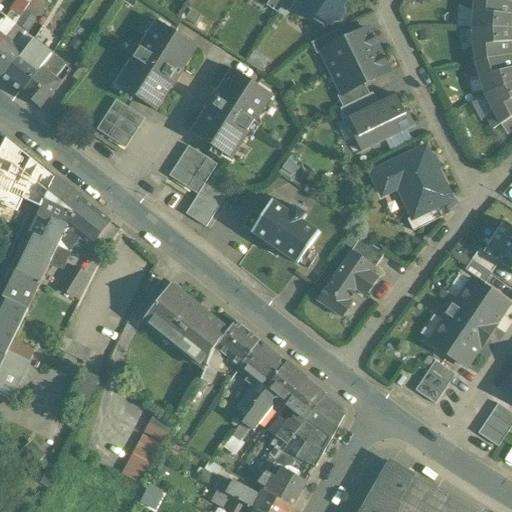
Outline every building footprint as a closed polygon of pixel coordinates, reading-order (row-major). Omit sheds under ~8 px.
[(0,13),(6,18),(16,25),(28,4),(22,0),(17,0),(10,10),(2,3),(0,6),(0,13)] [(270,0),(266,6),(277,13),(283,4),(285,0),(270,0)] [(285,0),(283,4),(295,11),(302,0),(285,0)] [(302,0),(295,11),(311,22),(315,14),(329,23),(331,20),(338,19),(341,13),(340,7),(344,0),(302,0)] [(511,3),(496,0),(466,0),(466,9),(474,13),(472,29),(511,29),(511,15),(510,15),(511,3)] [(0,33),(5,38),(9,41),(11,37),(8,35),(0,28),(0,24),(6,18),(0,13),(0,33)] [(6,18),(0,24),(0,28),(8,35),(16,25),(6,18)] [(158,22),(116,86),(156,111),(170,89),(171,89),(183,70),(197,47),(158,22)] [(344,41),(323,51),(323,52),(333,73),(378,51),(375,44),(372,37),(368,29),(344,41)] [(511,29),(472,29),(474,46),(466,50),(467,64),(511,56),(511,43),(511,42),(511,29)] [(338,30),(311,43),(317,55),(323,52),(323,51),(344,41),(338,30)] [(9,41),(5,38),(0,44),(0,76),(3,79),(24,53),(9,41)] [(43,47),(35,56),(45,64),(52,55),(43,47)] [(378,51),(333,73),(343,94),(344,94),(365,84),(389,72),(385,64),(382,57),(381,58),(378,51)] [(24,53),(3,79),(21,93),(42,67),(24,53)] [(62,62),(52,55),(45,64),(54,72),(62,62)] [(511,56),(467,64),(471,79),(480,79),(485,95),(511,84),(511,56)] [(62,83),(42,67),(21,93),(40,109),(62,83)] [(233,70),(218,93),(217,92),(205,111),(206,112),(192,134),(231,160),(272,96),(233,70)] [(365,84),(344,94),(343,94),(337,96),(343,108),(370,95),(365,84)] [(511,84),(485,95),(492,110),(487,116),(493,130),(501,125),(511,118),(511,84)] [(349,119),(378,104),(373,93),(370,95),(343,108),(340,109),(346,120),(349,119)] [(378,104),(349,119),(358,136),(405,113),(396,96),(378,104)] [(145,119),(116,100),(97,130),(126,149),(145,119)] [(408,111),(405,113),(358,136),(355,138),(361,153),(416,126),(408,111)] [(511,118),(501,125),(507,136),(511,132),(511,118)] [(42,209),(56,178),(5,140),(0,151),(0,204),(18,213),(23,199),(42,209)] [(217,165),(189,147),(170,177),(198,195),(205,185),(217,165)] [(426,148),(372,174),(383,195),(399,188),(413,217),(414,218),(437,207),(451,200),(426,148)] [(82,199),(56,178),(42,209),(29,234),(34,237),(58,248),(59,246),(82,199)] [(198,195),(186,215),(206,228),(225,197),(205,185),(198,195)] [(112,223),(82,199),(59,246),(67,250),(71,241),(76,235),(92,248),(112,223)] [(291,205),(287,212),(273,203),(272,202),(271,203),(271,204),(262,218),(253,232),(252,234),(254,235),(254,234),(297,263),(297,264),(298,265),(299,263),(308,250),(318,235),(319,235),(320,234),(318,233),(301,222),(306,215),(291,205)] [(437,207),(414,218),(413,217),(408,220),(413,232),(442,218),(437,207)] [(253,213),(244,226),(253,232),(262,218),(253,213)] [(511,228),(505,223),(484,253),(511,272),(511,228)] [(58,248),(34,237),(26,253),(51,263),(58,248)] [(385,254),(361,238),(352,252),(376,268),(385,254)] [(67,250),(59,246),(58,248),(51,263),(64,270),(72,253),(67,250)] [(317,256),(308,250),(299,263),(308,269),(317,256)] [(376,268),(352,252),(318,301),(343,319),(353,304),(349,301),(357,290),(366,297),(379,279),(373,275),(377,269),(376,268)] [(26,253),(4,299),(8,300),(28,310),(51,263),(26,253)] [(492,274),(472,261),(465,270),(485,284),(492,274)] [(76,266),(61,290),(73,299),(88,275),(76,266)] [(509,305),(472,280),(458,301),(456,300),(495,327),(496,326),(495,326),(509,305)] [(228,331),(171,286),(144,322),(205,370),(213,352),(228,331)] [(28,310),(8,300),(0,317),(0,353),(6,357),(28,310)] [(495,327),(456,300),(442,320),(482,347),(495,327)] [(482,347),(442,320),(442,321),(444,322),(430,343),(466,368),(481,347),(482,347)] [(228,331),(213,352),(205,370),(201,380),(210,385),(222,360),(219,357),(222,353),(240,367),(260,341),(244,329),(244,328),(236,321),(228,331)] [(276,354),(260,341),(240,367),(251,376),(247,381),(254,386),(238,408),(248,416),(288,363),(276,354)] [(456,375),(436,362),(429,371),(449,385),(456,375)] [(248,416),(242,423),(254,431),(273,407),(273,401),(278,399),(287,406),(307,379),(288,363),(248,416)] [(449,385),(429,371),(422,381),(442,395),(449,385)] [(511,375),(501,392),(511,398),(511,375)] [(307,379),(287,406),(295,413),(293,420),(289,421),(277,438),(287,446),(296,434),(327,394),(307,379)] [(442,395),(422,381),(416,391),(436,405),(442,395)] [(327,394),(296,434),(307,442),(297,459),(298,460),(308,465),(316,468),(344,417),(343,407),(327,394)] [(511,427),(511,413),(499,404),(492,414),(511,428),(511,427)] [(511,428),(492,414),(485,424),(505,438),(511,428)] [(173,426),(154,416),(143,435),(163,446),(173,426)] [(505,438),(485,424),(478,434),(498,448),(505,438)] [(307,442),(296,434),(287,446),(282,452),(297,459),(307,442)] [(232,436),(224,447),(232,453),(240,442),(232,436)] [(162,447),(142,437),(132,456),(151,467),(162,447)] [(287,446),(277,438),(271,444),(282,452),(287,446)] [(282,452),(271,444),(265,452),(270,456),(259,471),(265,475),(266,474),(277,458),(282,452)] [(297,459),(282,452),(277,458),(294,467),(298,460),(297,459)] [(151,467),(132,456),(121,476),(140,487),(151,467)] [(391,463),(363,511),(392,511),(410,482),(413,476),(391,463)] [(308,465),(301,479),(307,483),(316,468),(308,465)] [(301,479),(283,469),(277,480),(273,478),(266,489),(266,490),(264,492),(293,508),(307,483),(301,479)] [(213,477),(204,471),(200,479),(209,485),(213,477)] [(265,475),(258,484),(266,489),(273,478),(266,474),(265,475)] [(226,484),(213,477),(209,485),(219,490),(226,494),(232,482),(228,480),(226,484)] [(264,492),(263,492),(260,497),(232,482),(226,494),(233,498),(259,511),(290,511),(293,508),(264,492)] [(410,482),(392,511),(462,511),(463,511),(410,482)] [(138,501),(153,509),(161,492),(146,485),(138,501)] [(226,494),(219,490),(213,501),(226,510),(233,498),(226,494)] [(259,511),(233,498),(226,510),(229,511),(259,511)]
